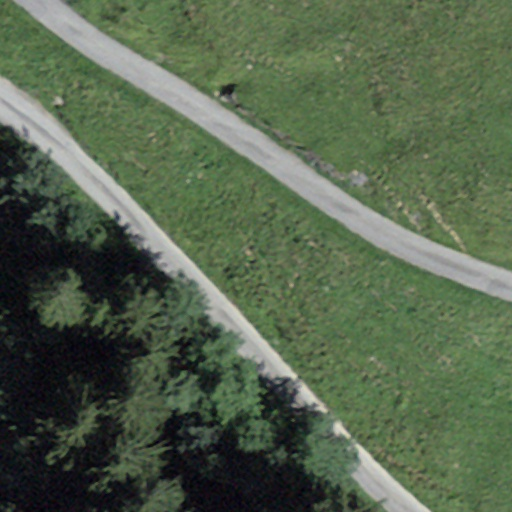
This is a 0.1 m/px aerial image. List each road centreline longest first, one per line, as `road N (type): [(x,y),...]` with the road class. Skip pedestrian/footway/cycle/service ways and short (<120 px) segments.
road 1 (unclassified): [(426,511),(30,129),(0,111)]
road 2 (unclassified): [(45,0),(261,151),(511,292)]
